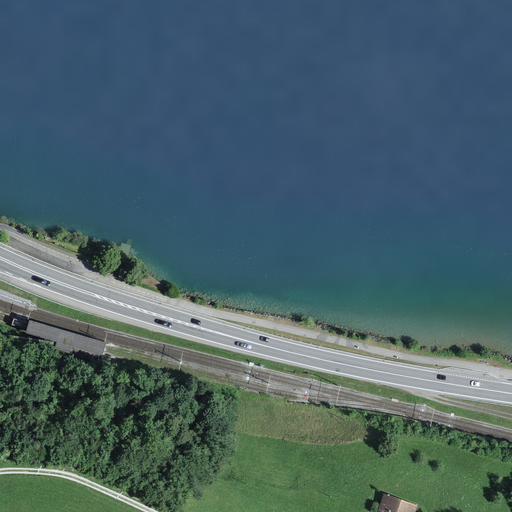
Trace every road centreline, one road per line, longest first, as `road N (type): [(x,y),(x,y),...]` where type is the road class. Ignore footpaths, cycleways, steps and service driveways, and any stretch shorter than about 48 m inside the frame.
road 1 (primary): [(511,393),(277,349),(0,258)]
road 2 (track): [(0,472),(73,478),(151,511)]
